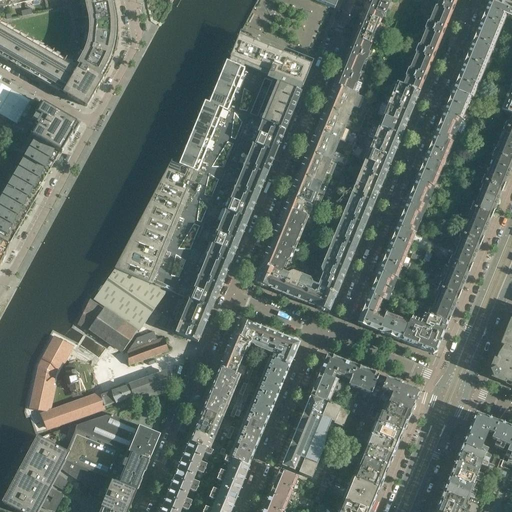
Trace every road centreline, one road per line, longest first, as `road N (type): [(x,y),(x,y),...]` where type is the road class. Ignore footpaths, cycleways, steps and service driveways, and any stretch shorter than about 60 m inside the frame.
road 1 (residential): [(476,0),(338,336)]
road 2 (residential): [(230,294),(350,0)]
road 3 (residential): [(141,511),(230,294)]
road 4 (residential): [(318,328),(244,511)]
road 5 (unclassified): [(5,279),(91,124)]
road 6 (tertiary): [(511,219),(444,380)]
road 7 (tertiary): [(444,380),(391,511)]
road 8 (tertiary): [(413,511),(466,388)]
road 9 (tertiary): [(466,388),(511,272)]
